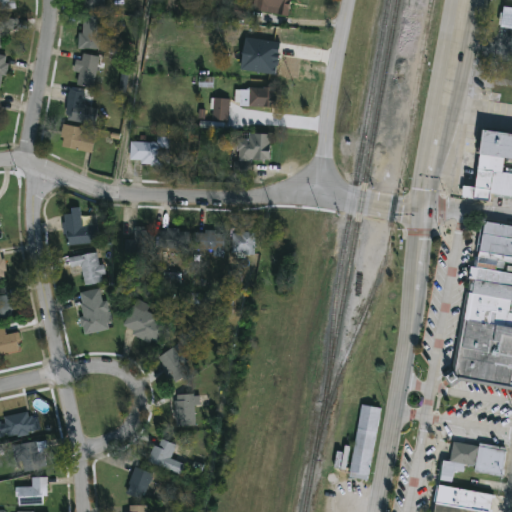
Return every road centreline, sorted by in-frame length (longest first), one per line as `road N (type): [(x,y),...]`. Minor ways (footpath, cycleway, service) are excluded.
road 1 (residential): [(83,511),(81,455),(38,266),(28,163),(52,0)]
road 2 (tertiary): [(377,511),(460,0)]
road 3 (residential): [(321,194),(142,203),(28,163),(0,169)]
road 4 (residential): [(321,194),(347,0)]
road 5 (residential): [(321,194),(511,218)]
